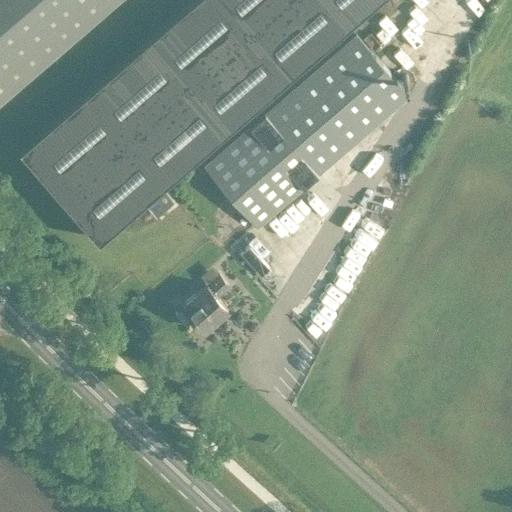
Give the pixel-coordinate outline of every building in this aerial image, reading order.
[(0,0),(0,97),(112,0),(0,0)] [(99,231),(365,0),(181,0),(19,141),(99,231)] [(387,37),(419,0),(386,0),(368,21),(387,37)] [(408,88),(356,28),(205,159),(255,217),(256,219),(408,88)] [(306,180),(267,215),(283,233),(322,198),(306,180)] [(154,204),(171,192),(164,183),(147,195),(154,204)] [(356,245),(365,242),(358,222),(349,225),(356,245)] [(182,299),(202,323),(227,301),(216,289),(228,279),(219,268),(207,278),(182,299)]
